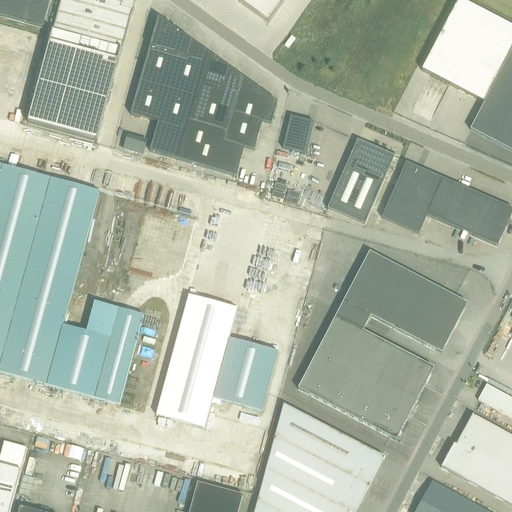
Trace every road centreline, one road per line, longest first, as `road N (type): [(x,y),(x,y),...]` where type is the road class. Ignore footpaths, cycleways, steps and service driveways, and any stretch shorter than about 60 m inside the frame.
road 1 (unclassified): [(511,178),(297,83),(175,0)]
road 2 (unclassified): [(390,511),(511,277)]
road 3 (unknown): [(70,511),(79,474),(100,469),(152,481),(161,490),(161,511)]
